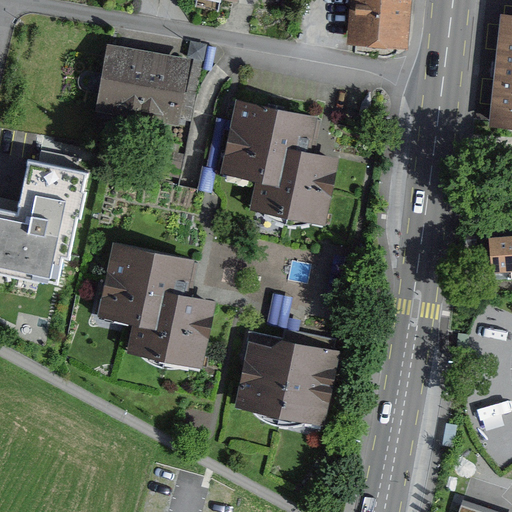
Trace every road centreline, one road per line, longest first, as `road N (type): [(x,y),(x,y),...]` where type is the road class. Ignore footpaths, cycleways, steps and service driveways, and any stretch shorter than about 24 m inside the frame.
road 1 (residential): [(442,79),(12,0)]
road 2 (primary): [(442,79),(415,308),(379,511)]
